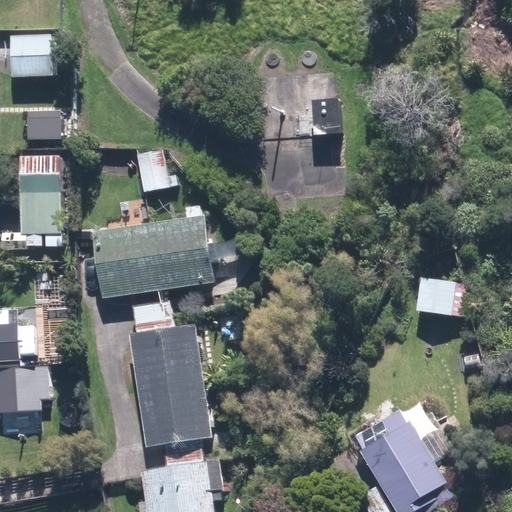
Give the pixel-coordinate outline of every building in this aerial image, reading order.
[(50,43),(16,45),(17,81),(51,80),(50,43)] [(341,98),(312,99),(314,135),(342,133),(341,98)] [(57,164),(23,164),(24,236),(58,236),(57,164)] [(200,223),(97,239),(107,300),(209,284),(200,223)] [(61,279),(34,278),(33,308),(60,309),(61,279)] [(465,285),(418,282),(415,316),(463,319),(465,285)] [(21,329),(0,329),(0,369),(21,369),(21,329)] [(191,332),(133,342),(150,447),(209,438),(191,332)] [(41,376),(0,374),(0,415),(40,417),(41,376)] [(428,511),(450,499),(399,419),(357,446),(398,511),(428,511)] [(214,511),(208,467),(143,477),(148,511),(214,511)]
